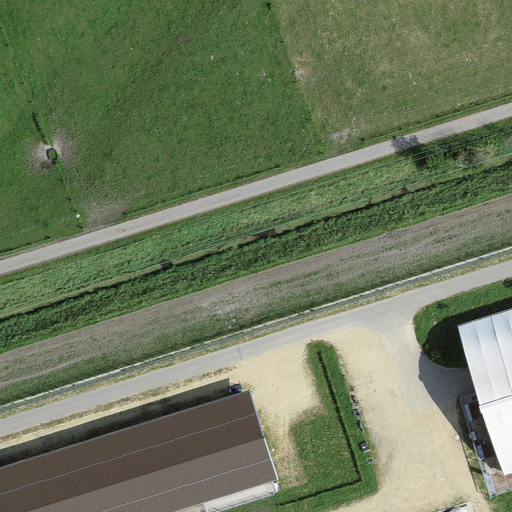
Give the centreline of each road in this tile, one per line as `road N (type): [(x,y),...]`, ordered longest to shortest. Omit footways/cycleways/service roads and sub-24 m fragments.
road 1 (track): [(0,366),(511,204)]
road 2 (track): [(511,109),(0,268)]
